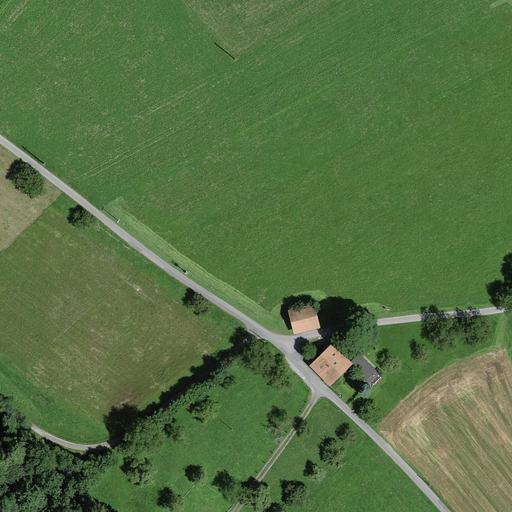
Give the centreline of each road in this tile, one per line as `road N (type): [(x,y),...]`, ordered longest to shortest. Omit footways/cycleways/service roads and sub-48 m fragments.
road 1 (residential): [(0,140),(286,351)]
road 2 (track): [(0,405),(53,438),(108,445),(257,328)]
road 3 (residential): [(511,307),(323,331),(286,351)]
road 4 (residential): [(286,351),(445,511)]
road 5 (track): [(236,511),(323,387)]
